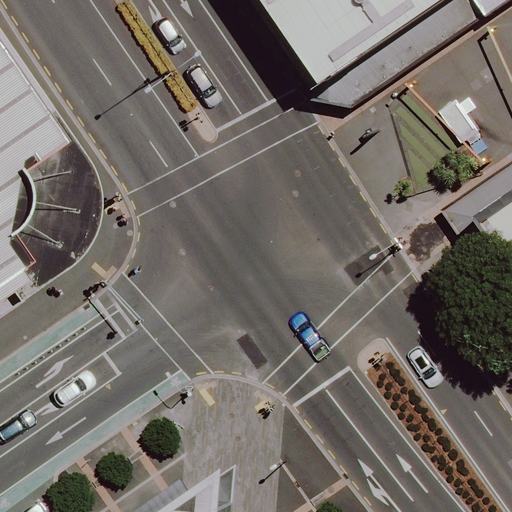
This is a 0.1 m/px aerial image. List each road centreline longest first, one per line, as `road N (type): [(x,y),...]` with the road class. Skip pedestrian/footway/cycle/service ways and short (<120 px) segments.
road 1 (tertiary): [(288,248),(0,452)]
road 2 (secondary): [(288,248),(486,511)]
road 3 (secondary): [(123,0),(288,248)]
